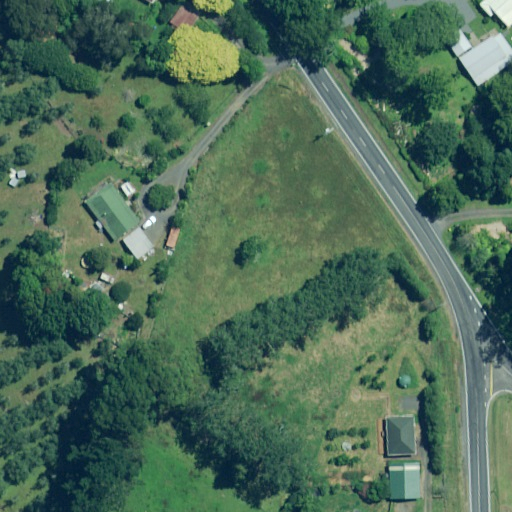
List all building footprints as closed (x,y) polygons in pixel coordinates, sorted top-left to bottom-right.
[(101,11),(107,4),(102,0),(93,0),(91,3),(101,11)] [(511,0),(486,0),(481,5),(492,17),(496,12),(509,27),(511,24),(511,0)] [(197,20),(179,9),(171,22),(189,33),(197,20)] [(511,64),(511,48),(500,32),(474,50),(459,29),(445,39),(480,87),(511,64)] [(157,245),(114,186),(89,204),(116,241),(122,237),(138,259),(157,245)] [(94,255),(83,255),(82,268),(94,268),(94,255)] [(421,457),(391,457),(390,481),(386,481),(385,499),(420,499),(421,457)]
